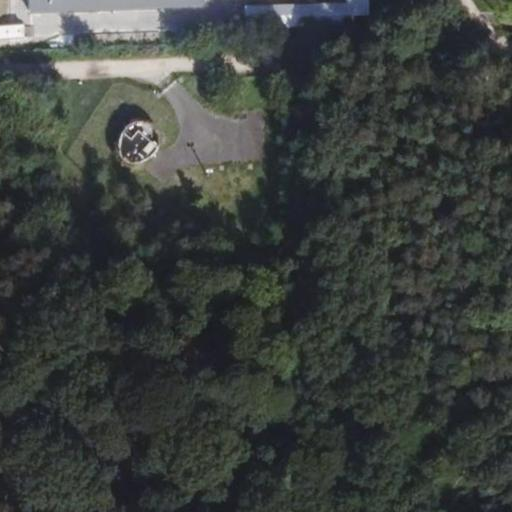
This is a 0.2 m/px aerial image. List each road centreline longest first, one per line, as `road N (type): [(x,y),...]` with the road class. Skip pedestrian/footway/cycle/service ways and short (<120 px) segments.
road 1 (motorway): [(0,411),(374,0)]
road 2 (track): [(511,53),(0,66)]
road 3 (motorway): [(304,0),(0,348)]
road 4 (track): [(348,511),(303,394),(307,229),(292,58)]
road 5 (track): [(0,36),(232,27)]
